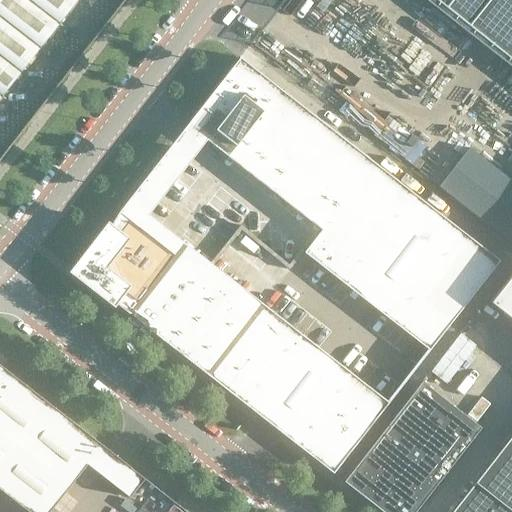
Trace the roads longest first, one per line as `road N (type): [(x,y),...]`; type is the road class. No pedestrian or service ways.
road 1 (unclassified): [(286,511),(0,288)]
road 2 (unclassified): [(0,268),(211,0)]
